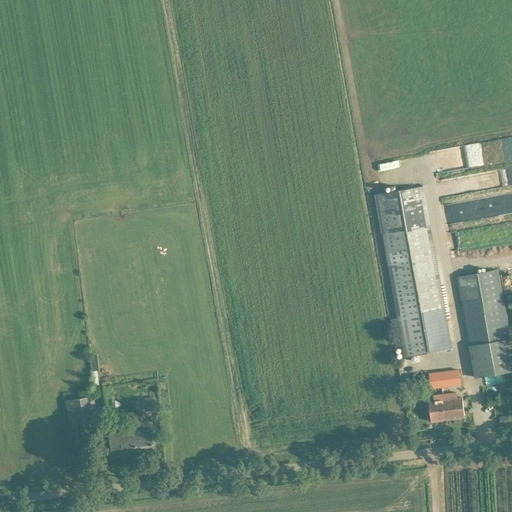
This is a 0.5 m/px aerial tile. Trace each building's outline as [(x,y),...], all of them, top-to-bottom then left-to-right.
[(440,179),(441,196),(459,195),(458,178),(440,179)] [(423,186),(376,194),(383,233),(405,357),(452,349),(430,225),(423,186)] [(511,352),(498,269),(457,276),(475,377),(511,371),(511,352)] [(445,387),(444,372),(444,371),(432,372),(429,373),(431,388),(445,387)] [(432,401),(429,401),(431,421),(465,417),(462,397),(457,398),(456,393),(433,395),(434,401),(432,401)] [(153,396),(142,398),(143,407),(154,406),(153,396)] [(84,397),(63,399),(66,425),(87,422),(84,397)] [(499,427),(510,426),(508,415),(498,416),(499,427)] [(100,435),(103,459),(152,453),(150,429),(100,435)]
